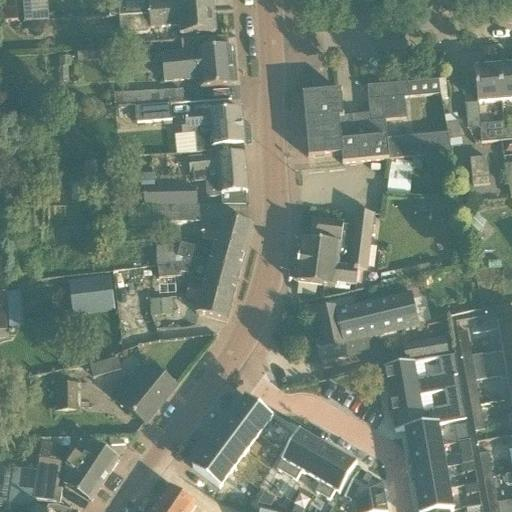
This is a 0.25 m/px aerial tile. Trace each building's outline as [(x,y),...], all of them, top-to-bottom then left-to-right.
[(17,13),(15,0),(0,0),(0,22),(17,21),(17,13)] [(50,0),(25,0),(26,21),(52,20),(50,0)] [(119,18),(129,17),(213,10),(211,0),(177,0),(178,0),(129,4),(118,4),(119,18)] [(215,34),(213,10),(129,17),(119,18),(119,31),(123,34),(139,34),(150,33),(150,29),(180,27),(181,37),(215,34)] [(161,55),(163,78),(164,83),(200,79),(201,89),(233,86),(230,49),(228,49),(227,38),(212,40),(212,38),(181,41),(182,53),(161,55)] [(502,102),(511,101),(511,67),(499,69),(502,102)] [(477,104),(502,102),(499,69),(474,71),(477,104)] [(341,92),(302,95),(308,159),(341,156),(342,166),(452,155),(449,145),(447,134),(429,136),(386,140),(384,122),(406,120),(403,99),(423,97),(440,95),(439,90),(438,81),(367,87),(369,115),(343,117),(341,92)] [(135,108),(170,106),(175,106),(174,104),(183,104),(182,92),(114,95),(115,109),(135,108)] [(465,105),(466,120),(479,119),(478,105),(465,105)] [(170,106),(135,108),(136,124),(171,121),(170,106)] [(216,154),(244,152),(241,110),(221,112),(208,113),(208,114),(179,117),(180,124),(181,124),(182,135),(195,134),(196,154),(215,152),(216,154)] [(481,144),(505,142),(504,131),(504,124),(479,126),(480,133),(481,144)] [(216,154),(216,157),(188,159),(188,160),(189,173),(193,173),(194,183),(205,182),(206,199),(221,198),(220,196),(248,193),(244,152),(216,154)] [(471,161),(473,187),(489,185),(487,159),(471,161)] [(144,190),(144,207),(157,207),(157,190),(144,190)] [(196,190),(182,190),(182,207),(196,207),(196,206),(196,190)] [(140,207),(140,208),(133,209),(133,225),(201,224),(201,207),(196,207),(182,207),(157,207),(144,207),(140,207)] [(366,273),(371,235),(373,215),(355,213),(353,228),(342,226),(343,224),(312,220),(310,242),(300,240),(295,284),(335,289),(335,284),(356,287),(357,272),(366,273)] [(246,251),(252,226),(221,218),(217,232),(204,228),(201,240),(215,243),(215,242),(246,251)] [(177,258),(239,275),(246,251),(215,242),(215,243),(212,253),(212,255),(198,251),(199,250),(181,244),(181,247),(177,258)] [(177,258),(181,247),(156,247),(156,265),(175,265),(177,258)] [(202,290),(233,299),(239,275),(177,258),(175,265),(156,265),(159,279),(180,278),(190,281),(190,279),(204,283),(202,290)] [(378,287),(396,282),(433,274),(431,265),(394,273),(376,277),(378,287)] [(109,277),(69,283),(73,316),(114,311),(109,277)] [(202,290),(189,286),(186,298),(200,302),(196,315),(226,323),(233,299),(202,290)] [(369,339),(419,327),(411,293),(335,310),(335,307),(316,311),(323,341),(316,343),(320,364),(340,360),(346,359),(373,353),(369,339)] [(354,295),(340,298),(342,305),(356,302),(354,295)] [(174,298),(152,299),(153,316),(174,315),(174,298)] [(503,351),(511,349),(511,323),(498,326),(503,351)] [(462,359),(471,358),(467,332),(457,334),(462,359)] [(444,338),(415,344),(418,362),(448,357),(444,338)] [(507,376),(511,374),(511,349),(503,351),(507,376)] [(455,357),(455,356),(384,369),(384,372),(383,372),(381,372),(384,385),(386,384),(387,388),(389,400),(389,402),(419,397),(441,393),(444,392),(460,389),(455,357)] [(481,356),(471,358),(462,359),(466,384),(475,382),(486,380),(481,356)] [(145,426),(176,387),(152,368),(137,387),(127,379),(111,398),(145,426)] [(470,407),(479,406),(475,382),(466,384),(470,407)] [(55,385),(55,415),(80,415),(80,385),(55,385)] [(387,404),(389,416),(391,416),(392,416),(392,419),(394,431),(395,434),(404,432),(438,426),(439,426),(466,421),(460,389),(444,392),(446,407),(421,412),(420,405),(419,397),(389,402),(390,403),(389,403),(387,404)] [(245,399),(232,417),(259,437),(272,419),(245,399)] [(484,431),(479,406),(470,407),(475,433),(484,431)] [(232,417),(219,434),(246,455),(259,437),(232,417)] [(467,425),(454,428),(457,444),(470,441),(467,425)] [(438,426),(404,432),(408,453),(442,447),(438,426)] [(219,434),(205,452),(232,472),(246,455),(219,434)] [(298,434),(276,471),(296,483),(301,474),(300,474),(317,445),(298,434)] [(11,441),(0,441),(0,451),(12,451),(11,441)] [(65,486),(91,503),(118,461),(92,444),(83,442),(74,442),(69,449),(75,453),(65,467),(73,473),(65,486)] [(62,463),(58,462),(61,446),(41,444),(38,470),(37,472),(13,469),(8,506),(32,507),(33,502),(60,505),(62,490),(58,489),(62,463)] [(317,445),(300,474),(301,474),(320,485),(336,456),(317,445)] [(442,447),(408,453),(412,475),(445,469),(442,447)] [(205,452),(192,470),(219,490),(232,472),(205,452)] [(483,480),(493,478),(488,453),(479,455),(483,480)] [(320,485),(315,494),(329,502),(333,495),(334,494),(339,496),(355,469),(356,467),(353,465),(336,456),(320,485)] [(461,466),(460,466),(462,474),(475,472),(473,464),(472,464),(461,466)] [(445,469),(412,475),(416,496),(449,490),(445,469)] [(359,473),(344,499),(354,505),(355,511),(385,511),(381,486),(359,473)] [(493,478),(483,480),(488,506),(497,504),(493,478)] [(477,485),(464,487),(466,496),(479,494),(477,485)] [(169,488),(153,511),(192,511),(196,506),(186,499),(169,488)] [(452,511),(449,490),(416,496),(418,511),(452,511)] [(264,494),(257,505),(258,505),(270,508),(274,500),(264,494)] [(488,506),(489,511),(511,511),(511,506),(511,502),(497,504),(488,506)]
